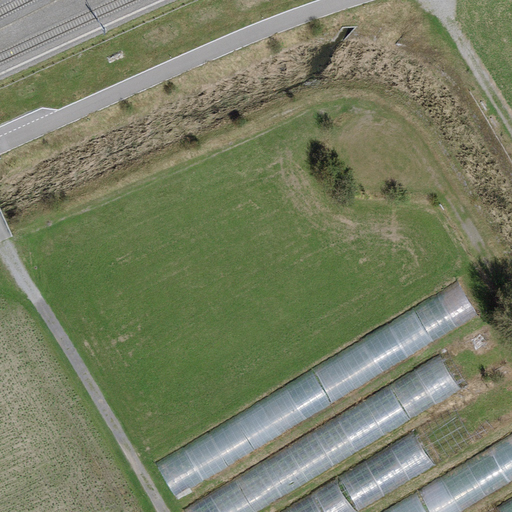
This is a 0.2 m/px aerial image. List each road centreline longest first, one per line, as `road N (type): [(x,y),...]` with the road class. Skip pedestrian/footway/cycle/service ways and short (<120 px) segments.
road 1 (unclassified): [(343,0),(0,146)]
road 2 (track): [(425,0),(511,142)]
